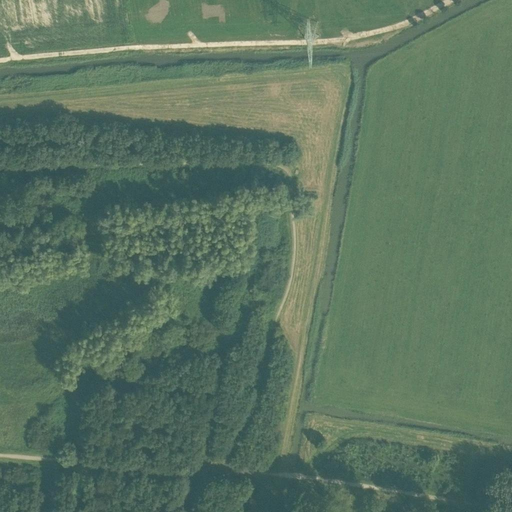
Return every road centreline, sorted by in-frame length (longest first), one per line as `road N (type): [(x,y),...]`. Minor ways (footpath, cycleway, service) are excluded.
road 1 (unknown): [(275,477),(335,123),(331,95),(303,79),(0,105)]
road 2 (track): [(203,472),(248,413),(287,291),(291,178),(283,166),(0,165)]
road 3 (track): [(452,0),(387,33),(352,40),(0,63)]
road 4 (unknown): [(511,458),(371,436),(303,479)]
road 5 (track): [(303,479),(511,508)]
road 6 (track): [(0,456),(203,472)]
